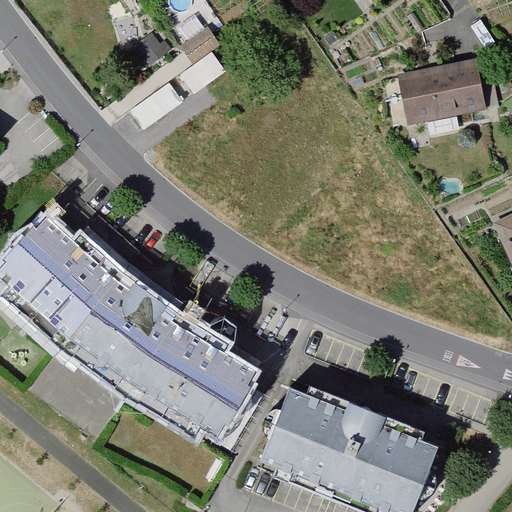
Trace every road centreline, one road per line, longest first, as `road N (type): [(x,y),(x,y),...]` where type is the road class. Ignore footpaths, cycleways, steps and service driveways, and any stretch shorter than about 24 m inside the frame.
road 1 (residential): [(511,374),(303,297),(244,264),(120,162),(0,16)]
road 2 (unknown): [(303,297),(240,429),(228,473),(271,511)]
